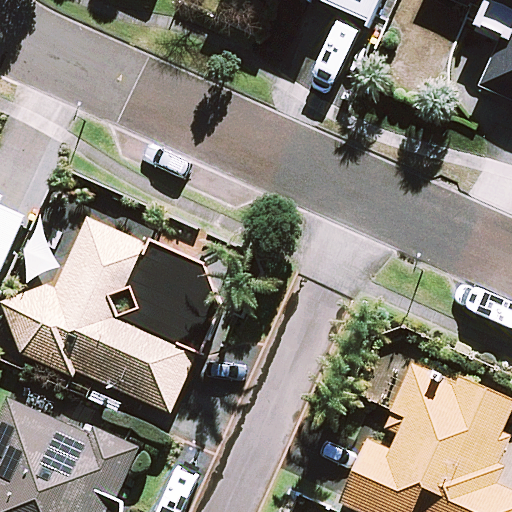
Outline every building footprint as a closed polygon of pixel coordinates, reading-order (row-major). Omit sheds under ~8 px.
[(314,0),(314,1),(373,22),(380,0),(314,0)] [(511,0),(447,0),(507,29),(480,85),(511,100),(511,0)] [(0,274),(22,222),(0,213),(0,274)] [(225,301),(209,264),(148,238),(144,246),(88,221),(60,287),(4,300),(26,358),(77,380),(79,374),(171,413),(196,355),(201,357),(225,301)] [(511,416),(510,415),(511,409),(511,399),(460,377),(457,384),(414,365),(386,428),(400,434),(392,452),(368,442),(342,504),(360,511),(511,511),(511,491),(492,483),(511,436),(511,416)] [(86,436),(10,401),(0,421),(0,511),(120,511),(125,504),(117,500),(140,450),(90,428),(86,436)]
